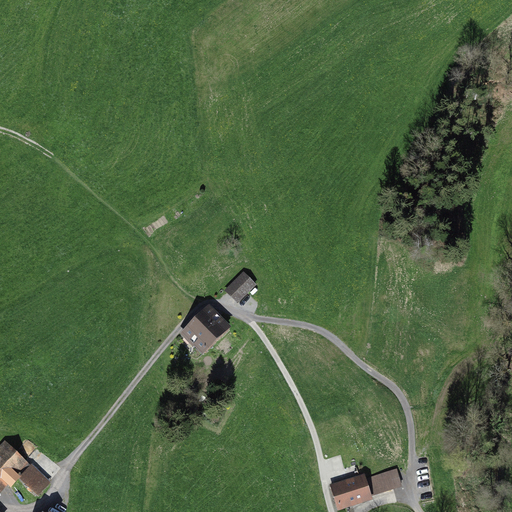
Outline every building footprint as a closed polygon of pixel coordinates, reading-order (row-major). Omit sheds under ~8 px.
[(256,284),(243,271),(225,290),(238,302),(256,284)] [(180,334),(201,355),(229,327),(207,306),(180,334)] [(293,371),(319,411),(356,386),(330,347),(293,371)] [(0,492),(28,463),(4,439),(0,443),(0,492)] [(33,463),(19,478),(38,495),(51,481),(33,463)] [(366,478),(372,496),(402,487),(397,468),(366,478)] [(331,484),(338,509),(373,499),(372,496),(366,478),(365,473),(331,484)]
